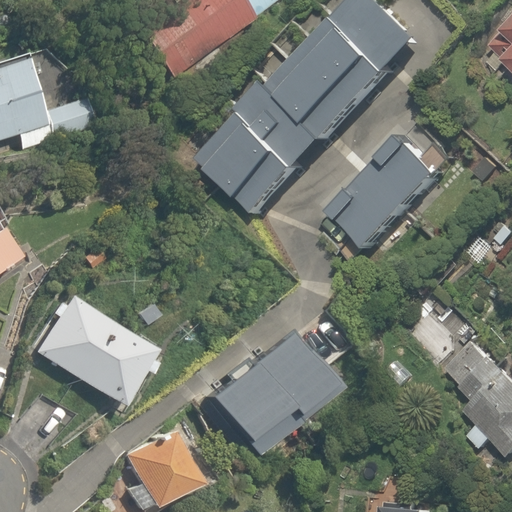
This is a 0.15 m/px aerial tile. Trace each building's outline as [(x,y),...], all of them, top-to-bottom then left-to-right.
[(266,0),(153,0),(124,25),(171,81),(266,0)] [(354,0),(273,80),(267,75),(236,105),(241,111),(198,153),(255,211),(300,167),(292,160),(321,132),(324,134),(390,69),(384,62),(415,32),(383,0),(354,0)] [(511,71),(511,5),(482,51),(511,71)] [(18,39),(0,44),(0,135),(8,133),(13,151),(90,131),(81,97),(40,108),(18,39)] [(360,196),(349,185),(327,209),(368,247),(440,168),(399,130),(376,155),(387,165),(382,172),(376,166),(363,181),(369,186),(360,196)] [(0,276),(16,269),(0,231),(0,276)] [(147,343),(55,293),(23,352),(115,403),(147,343)] [(279,327),(197,391),(244,450),(325,386),(279,327)] [(475,421),(463,433),(479,448),(489,437),(510,457),(511,455),(511,368),(476,335),(442,372),(472,399),(462,409),(475,421)] [(159,422),(110,446),(138,504),(187,481),(159,422)] [(425,511),(426,497),(377,494),(376,511),(425,511)]
